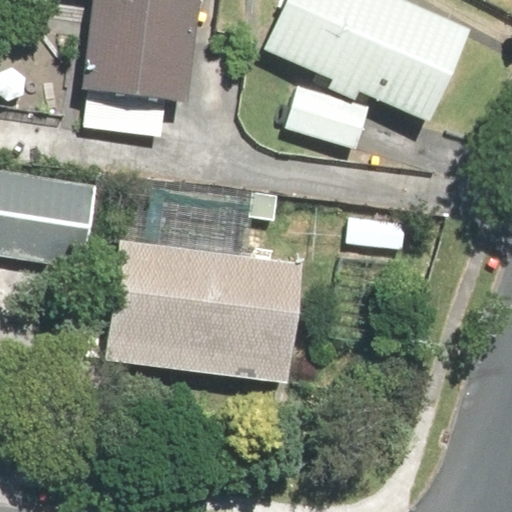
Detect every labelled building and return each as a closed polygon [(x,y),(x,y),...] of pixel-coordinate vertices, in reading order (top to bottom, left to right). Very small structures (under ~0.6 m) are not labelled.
[(186,105),(196,0),(90,0),(81,95),(186,105)] [(285,0),(262,51),(426,128),(469,35),(393,0),(285,0)] [(363,112),(293,82),(275,125),(345,155),(363,112)] [(0,299),(19,303),(26,263),(76,271),(89,189),(0,174),(0,299)] [(437,229),(343,220),(340,248),(434,257),(437,229)] [(118,242),(103,364),(283,387),(298,265),(118,242)] [(398,266),(332,259),(322,347),(389,354),(398,266)]
